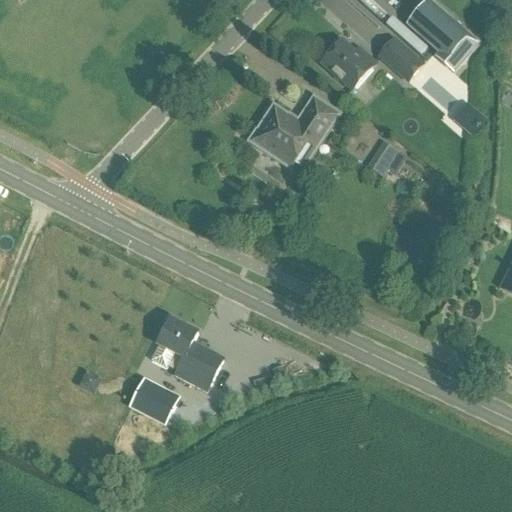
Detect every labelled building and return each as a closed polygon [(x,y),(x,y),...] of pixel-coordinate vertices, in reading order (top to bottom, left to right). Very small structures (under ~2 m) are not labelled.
[(478,47),(429,3),(408,27),(441,56),(437,61),(453,75),(478,47)] [(394,42),(380,59),(380,60),(387,66),(409,84),(423,68),(394,42)] [(343,45),(323,67),(352,93),(376,66),(365,57),(362,61),(343,45)] [(267,90),(288,102),(296,88),(275,76),(267,90)] [(256,134),(251,141),(252,144),(262,151),(264,150),(266,147),(280,156),(277,161),(292,171),(304,152),(312,158),(339,118),(315,102),(296,129),(286,122),(288,118),(275,109),(258,133),(256,134)] [(386,144),(369,169),(385,180),(390,172),(395,176),(407,159),(401,155),(386,144)] [(159,349),(152,363),(167,371),(174,357),(183,361),(176,377),(175,380),(208,396),(225,361),(195,346),(200,336),(172,322),(159,349)] [(80,387),(94,394),(101,381),(87,374),(80,387)]
